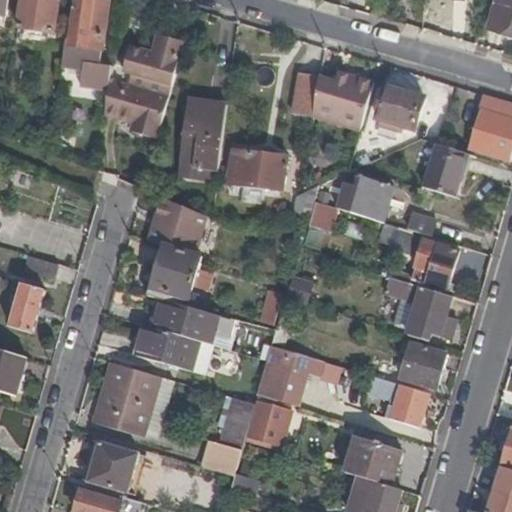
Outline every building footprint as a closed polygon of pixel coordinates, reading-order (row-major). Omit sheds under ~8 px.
[(25,0),(23,32),(65,36),(67,0),(25,0)] [(511,31),(511,0),(497,0),(491,26),(511,31)] [(72,36),(66,36),(61,70),(99,75),(109,6),(77,1),(72,36)] [(172,85),(184,43),(156,35),(151,54),(129,48),(122,72),(131,74),(172,85)] [(335,81),(321,77),(315,113),(340,121),(339,126),(361,133),(363,127),(376,84),(337,72),(335,81)] [(127,88),(168,99),(172,85),(131,74),(127,88)] [(377,78),(376,84),(363,127),(377,130),(390,82),(377,78)] [(157,140),(169,99),(168,99),(127,88),(109,84),(104,118),(131,125),(129,132),(157,140)] [(438,102),(402,91),(393,123),(430,134),(438,102)] [(511,114),(511,103),(484,95),(481,106),(511,114)] [(217,183),(227,107),(186,102),(177,177),(217,183)] [(511,161),(511,156),(511,120),(483,111),(472,150),(511,161)] [(340,121),(315,113),(314,118),(339,126),(340,121)] [(427,190),(457,199),(470,155),(442,147),(440,146),(427,190)] [(239,184),(243,152),(236,151),(232,184),(239,184)] [(290,158),(243,151),(243,152),(239,184),(285,190),(290,158)] [(346,186),(340,210),(387,224),(397,189),(363,179),(359,190),(346,186)] [(339,181),(320,190),(317,203),(332,207),(339,181)] [(298,198),(295,220),(312,213),(318,191),(298,198)] [(173,203),(161,198),(149,242),(166,246),(192,254),(204,215),(173,203)] [(311,226),(331,232),(338,209),(332,207),(317,203),(314,214),(311,226)] [(411,231),(434,239),(439,220),(417,214),(411,231)] [(448,290),(460,251),(400,233),(395,248),(421,257),(418,266),(419,267),(417,275),(415,280),(420,282),(420,287),(441,293),(442,288),(448,290)] [(151,287),(149,295),(163,299),(181,304),(183,297),(190,298),(202,257),(192,254),(166,246),(153,287),(151,287)] [(55,281),(59,267),(31,258),(27,273),(55,281)] [(397,270),(395,280),(420,287),(420,282),(415,280),(417,275),(397,270)] [(315,284),(295,278),(289,298),(309,304),(315,284)] [(395,280),(392,278),(387,294),(403,299),(395,326),(410,330),(410,332),(431,338),(432,335),(452,341),(458,321),(439,314),(444,294),(441,293),(420,287),(395,280)] [(16,306),(9,328),(32,335),(45,291),(22,284),(18,298),(14,297),(11,305),(16,306)] [(284,297),(272,293),(263,323),(276,327),(284,297)] [(222,316),(181,304),(163,299),(155,329),(202,342),(213,346),(216,336),(222,316)] [(299,303),(288,299),(274,348),(285,351),(299,303)] [(5,327),(9,328),(16,306),(11,305),(5,327)] [(229,340),(235,320),(222,316),(216,336),(229,340)] [(193,373),(193,372),(202,342),(155,329),(145,326),(137,356),(193,373)] [(206,376),(214,346),(213,346),(202,342),(193,372),(206,376)] [(295,343),(292,353),(321,362),(324,363),(328,352),(295,343)] [(449,354),(413,344),(402,380),(439,390),(449,354)] [(285,351),(274,348),(260,395),(302,409),(313,373),(324,376),(328,364),(324,363),(321,362),(292,353),(285,351)] [(25,360),(0,352),(0,392),(15,396),(25,360)] [(160,377),(113,364),(95,425),(142,439),(143,434),(160,377)] [(157,438),(174,382),(160,377),(143,434),(157,438)] [(421,429),(431,395),(378,379),(375,389),(399,396),(392,420),(421,429)] [(235,476),(256,405),(235,399),(223,445),(212,442),(204,468),(235,476)] [(269,414),(256,410),(246,444),(265,449),(266,444),(280,449),(291,410),(272,404),(269,414)] [(357,438),(346,474),(360,478),(375,483),(391,487),(402,452),(381,445),(382,444),(377,443),(377,444),(357,438)] [(95,441),(82,481),(86,482),(99,442),(95,441)] [(140,454),(99,442),(86,482),(129,494),(140,454)] [(247,460),(242,477),(254,481),(258,463),(247,460)] [(511,511),(511,471),(504,469),(489,511),(511,511)] [(242,477),(237,476),(231,492),(256,499),(261,483),(254,481),(242,477)] [(366,511),(375,483),(360,478),(351,507),(365,511),(366,511)] [(397,511),(403,491),(391,487),(375,483),(366,511),(397,511)] [(120,511),(123,503),(82,492),(76,511),(75,511),(120,511)] [(138,511),(141,502),(125,498),(123,503),(120,511),(138,511)]
